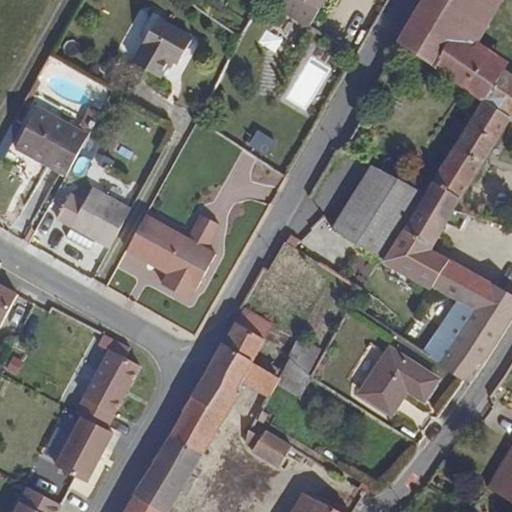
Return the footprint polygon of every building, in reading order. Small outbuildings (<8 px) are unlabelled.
[(307,30),(324,0),(286,0),(279,13),(307,30)] [(472,53),(451,39),(475,0),(428,0),(399,50),(479,103),(508,122),(511,124),(511,78),(504,73),(472,53)] [(477,45),(504,0),(475,0),(451,39),(472,53),(477,45)] [(179,63),(194,38),(159,18),(132,61),(163,78),(172,60),(179,63)] [(509,65),(477,45),(472,53),(504,73),(509,65)] [(64,172),(88,133),(38,103),(15,142),(64,172)] [(461,198),(508,122),(479,103),(433,178),(461,198)] [(384,257),(422,195),(367,168),(330,232),(331,233),(384,257)] [(511,316),(511,303),(426,252),(461,198),(433,178),(422,195),(384,257),(455,302),(421,352),(467,384),(511,316)] [(113,248),(135,208),(97,186),(88,202),(74,194),(60,218),(72,225),(97,239),(113,248)] [(198,290),(218,255),(210,250),(223,227),(205,217),(192,240),(149,215),(129,251),(170,275),(165,285),(190,299),(195,289),(198,290)] [(97,239),(72,225),(68,234),(92,249),(97,239)] [(297,257),(302,248),(291,242),(286,251),(297,257)] [(0,328),(3,331),(20,299),(0,287),(0,328)] [(264,347),(272,334),(244,316),(236,329),(264,347)] [(251,371),(264,347),(236,329),(223,352),(251,371)] [(408,392),(427,403),(446,371),(391,338),(358,394),(394,416),(408,392)] [(174,511),(249,391),(270,405),(279,390),(264,380),(251,371),(223,352),(133,502),(138,505),(133,511),(174,511)] [(115,420),(141,373),(110,356),(86,405),(115,420)] [(279,390),(291,370),(284,364),(279,371),(272,367),(264,380),(279,390)] [(89,486),(115,437),(85,421),(57,468),(89,486)] [(292,467),(302,451),(258,424),(249,439),(292,467)] [(511,507),(511,445),(484,489),(511,507)] [(374,505),(382,493),(374,487),(366,500),(374,505)] [(61,511),(63,508),(31,491),(19,511),(61,511)] [(321,511),(326,505),(309,495),(298,511),(321,511)]
